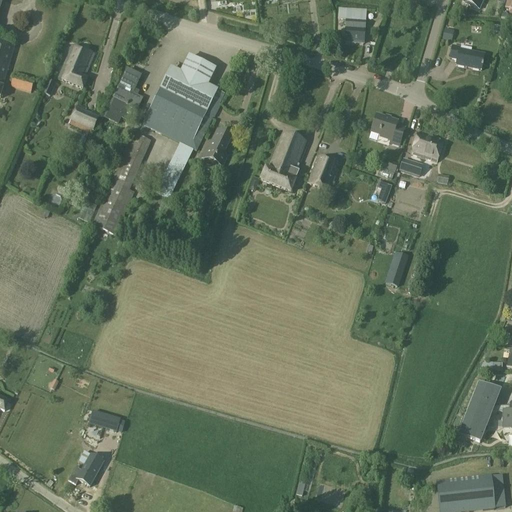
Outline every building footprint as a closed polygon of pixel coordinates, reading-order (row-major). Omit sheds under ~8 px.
[(464,0),(463,4),(479,11),(483,0),(464,0)] [(337,24),(346,24),(344,44),(364,46),(366,13),(337,11),(337,24)] [(444,31),(442,40),(450,41),(452,33),(444,31)] [(0,96),(5,80),(3,80),(13,47),(0,43),(0,96)] [(82,89),(86,78),(84,77),(92,54),(69,45),(62,65),(63,65),(57,79),(82,89)] [(456,61),(455,67),(481,72),(484,56),(460,51),(460,49),(452,47),(450,60),(456,61)] [(161,137),(196,152),(213,118),(205,114),(211,103),(218,106),(224,95),(208,87),(215,72),(188,58),(180,74),(172,69),(143,127),(161,137)] [(31,95),(34,83),(14,76),(10,88),(31,95)] [(131,120),(137,110),(141,100),(136,98),(137,94),(137,92),(134,91),(138,82),(125,76),(104,118),(117,125),(120,119),(125,122),(131,120)] [(78,105),(69,125),(92,136),(100,119),(99,118),(100,115),(92,112),(90,115),(86,113),(86,109),(78,105)] [(376,142),(378,136),(391,140),(390,144),(398,147),(404,130),(396,127),(397,123),(376,117),(368,140),(376,142)] [(221,167),(225,159),(221,157),(230,139),(217,133),(209,151),(207,150),(203,158),(221,167)] [(417,134),(410,156),(436,164),(443,143),(417,134)] [(129,192),(151,143),(132,135),(131,138),(92,227),(115,237),(134,194),(129,192)] [(295,181),(298,173),(296,172),(307,145),(281,135),(267,170),(265,170),(260,182),(290,194),(295,181)] [(317,158),(307,185),(328,194),(339,167),(317,158)] [(392,180),(394,173),(395,174),(399,165),(390,161),(388,167),(381,165),(377,175),(392,180)] [(399,172),(411,176),(415,165),(403,161),(399,172)] [(436,184),(445,186),(447,187),(448,178),(438,176),(436,184)] [(391,188),(379,183),(376,190),(381,191),(377,203),(385,206),(391,188)] [(79,219),(89,224),(96,209),(85,204),(79,219)] [(395,254),(385,284),(398,288),(408,259),(395,254)] [(511,400),(511,401),(509,404),(509,406),(494,407),(500,392),(479,383),(458,436),(479,445),(492,413),(502,413),(502,423),(502,429),(511,429),(511,400)] [(0,399),(0,412),(0,411),(4,413),(8,404),(0,399)] [(93,413),(89,425),(116,434),(116,433),(119,422),(120,421),(93,413)] [(103,434),(101,439),(90,432),(82,445),(93,451),(97,444),(99,445),(99,446),(115,451),(119,439),(103,434)] [(76,467),(68,483),(75,487),(78,482),(90,489),(104,464),(90,456),(76,448),(70,458),(84,466),(81,472),(78,470),(79,469),(76,467)] [(434,470),(434,479),(445,479),(445,470),(434,470)] [(436,484),(437,493),(439,511),(476,511),(506,509),(502,477),(490,478),(436,484)] [(418,511),(439,511),(437,493),(423,495),(424,507),(418,508),(418,511)]
